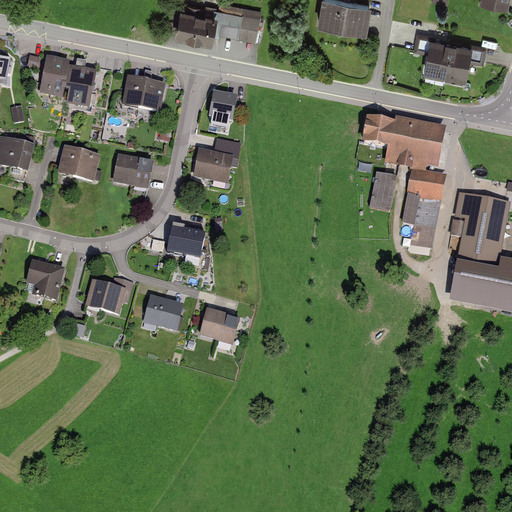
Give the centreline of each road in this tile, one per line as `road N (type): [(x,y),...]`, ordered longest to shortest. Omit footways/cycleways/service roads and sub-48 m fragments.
road 1 (residential): [(198,61),(175,190),(154,225),(115,246),(0,225)]
road 2 (residential): [(501,121),(198,61)]
road 3 (residential): [(198,61),(0,22)]
